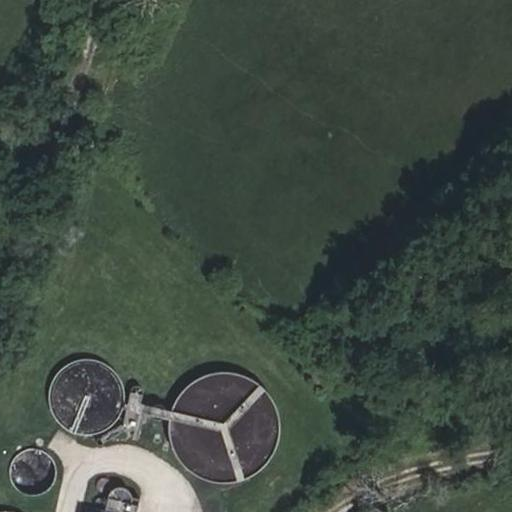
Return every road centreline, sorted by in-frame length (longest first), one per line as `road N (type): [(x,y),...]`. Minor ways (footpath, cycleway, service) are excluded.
road 1 (track): [(0,264),(27,166),(75,78),(103,0)]
road 2 (track): [(511,452),(399,472),(344,511)]
